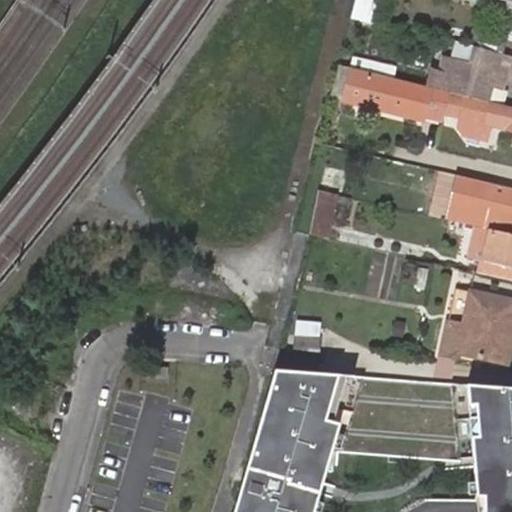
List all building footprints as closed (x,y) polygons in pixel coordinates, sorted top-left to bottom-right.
[(468,28),(463,47),(468,48),(469,48),(500,56),(505,36),(468,28)] [(451,91),(486,100),(493,68),(503,70),(507,57),(500,56),(469,48),(468,48),(466,60),(440,54),(436,72),(430,70),(426,86),(446,91),(451,91)] [(496,102),(503,70),(493,68),(486,100),(496,102)] [(426,86),(354,69),(346,100),(353,101),(355,95),(360,96),(361,91),(382,96),(379,108),(419,117),(426,86)] [(511,106),(496,102),(486,100),(451,91),(448,107),(470,113),(468,121),(511,131),(511,106)] [(400,146),(396,162),(447,173),(450,158),(400,146)] [(511,235),(511,188),(462,177),(452,222),(474,227),(488,230),(511,235)] [(318,193),(307,237),(323,240),(333,196),(318,193)] [(481,262),(488,230),(474,227),(467,259),(477,261),(481,262)] [(511,281),(511,235),(488,230),(481,262),(477,261),(475,273),(511,281)] [(459,352),(500,362),(507,332),(511,333),(511,301),(471,292),(463,325),(446,322),(439,353),(458,357),(459,352)] [(319,354),(322,322),(293,319),(291,352),(319,354)] [(511,333),(507,332),(500,362),(506,363),(511,338),(511,333)] [(310,511),(349,377),(280,364),(238,511),(310,511)] [(511,511),(511,382),(472,380),(472,402),(480,402),(481,432),(477,432),(479,493),(487,493),(488,510),(487,511),(511,511)]
